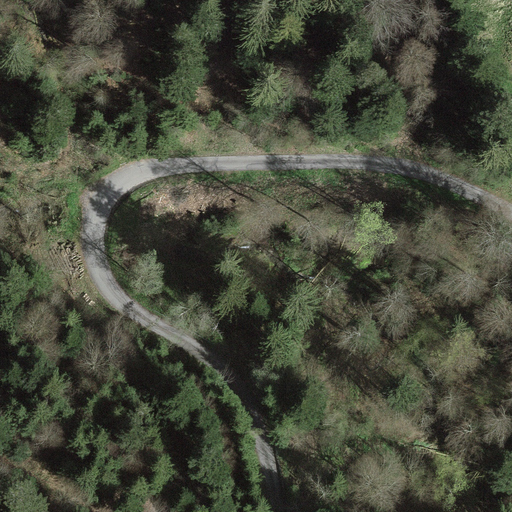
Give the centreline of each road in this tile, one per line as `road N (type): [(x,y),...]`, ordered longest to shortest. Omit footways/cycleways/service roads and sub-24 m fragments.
road 1 (track): [(276,511),(258,426),(230,375),(118,298),(96,264),(93,222),(110,190),(156,167),(362,162),(425,172),(511,214)]
road 2 (track): [(110,511),(87,486),(0,453)]
